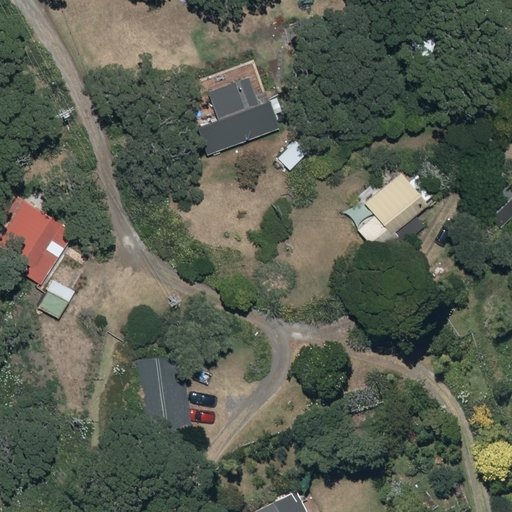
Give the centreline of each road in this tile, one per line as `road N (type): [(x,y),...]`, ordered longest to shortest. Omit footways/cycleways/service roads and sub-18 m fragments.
road 1 (residential): [(409,365),(249,314),(176,282),(128,248)]
road 2 (residential): [(15,0),(68,72),(128,248)]
